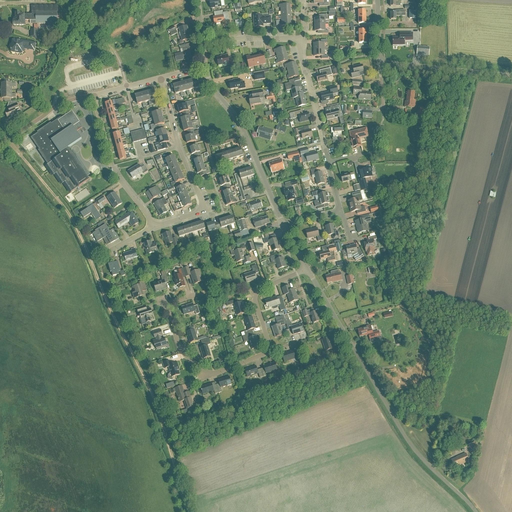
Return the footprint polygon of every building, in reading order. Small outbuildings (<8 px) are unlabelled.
[(216,0),(217,0),(210,1),(211,9),(222,7),(220,1),(223,0),(222,0),(216,0)] [(58,24),(58,8),(32,8),(32,15),(25,15),(20,15),(20,14),(16,14),(16,21),(13,21),(13,26),(26,26),(26,21),(30,21),(30,24),(58,24)] [(396,12),(391,13),(391,20),(396,20),(396,16),(405,16),(405,11),(396,11),(396,12)] [(222,16),(221,16),(213,17),(214,24),(216,24),(217,28),(221,27),(220,23),(229,22),(227,13),(223,13),(223,16),(222,16)] [(327,15),(319,15),(319,18),(315,19),(315,25),(325,25),(325,20),(327,20),(327,15)] [(263,16),(254,16),(254,27),(257,27),(258,28),(260,28),(261,27),(263,27),(263,24),(265,23),(266,24),(271,24),(271,16),(263,17),(263,16)] [(282,23),(280,23),(280,26),(292,26),(291,17),(282,17),(279,17),(279,20),(282,20),(282,23)] [(325,25),(315,25),(315,32),(322,31),(323,34),(329,34),(328,31),(325,31),(325,25)] [(174,26),(168,30),(171,37),(178,34),(174,26)] [(187,26),(179,28),(182,41),(190,39),(187,26)] [(393,38),(393,46),(397,46),(397,47),(405,47),(405,41),(413,41),(413,33),(400,34),(400,38),(393,38)] [(10,49),(11,50),(12,50),(15,50),(17,53),(18,52),(18,53),(20,53),(20,54),(21,54),(24,52),(24,49),(34,51),(36,43),(20,41),(19,41),(18,41),(14,40),(13,41),(12,45),(11,45),(10,46),(10,49)] [(321,43),(314,44),(314,50),(324,50),(324,43),(327,43),(327,40),(321,40),(321,43)] [(183,49),(183,53),(175,55),(176,62),(192,58),(189,48),(191,47),(190,44),(180,46),(180,50),(183,49)] [(285,47),(274,50),(274,53),(276,52),(277,56),(286,54),(285,47)] [(417,47),(417,57),(429,58),(430,48),(417,47)] [(324,50),(314,50),(314,57),(321,56),(322,59),(328,59),(328,56),(324,56),(324,50)] [(253,56),(254,58),(250,58),(250,56),(246,57),(249,68),(266,64),(263,53),(260,53),(260,56),(256,57),(256,56),(253,56)] [(278,60),(276,61),(277,64),(288,61),(286,54),(277,56),(278,60)] [(217,58),(218,66),(227,64),(227,66),(232,65),(231,58),(228,59),(228,55),(223,56),(223,57),(217,58)] [(296,62),(284,65),(285,68),(287,68),(288,71),(297,69),(296,62)] [(354,72),(351,73),(352,78),(358,77),(357,73),(364,72),(362,66),(358,67),(358,66),(353,67),(354,72)] [(289,75),(287,75),(288,79),(299,76),(297,69),(288,71),(289,75)] [(330,69),(321,71),(322,74),(316,76),(318,83),(327,80),(327,77),(332,76),(330,69)] [(264,72),(254,74),(255,81),(265,79),(264,72)] [(289,83),(285,84),(287,91),(292,89),(294,98),(296,98),(299,107),(306,105),(304,94),(301,94),(299,88),(302,87),(300,78),(289,81),(289,83)] [(198,79),(192,80),(194,89),(195,89),(199,88),(200,93),(203,92),(201,87),(200,87),(198,79)] [(229,82),(229,85),(228,85),(229,87),(230,87),(230,90),(239,88),(239,90),(245,89),(244,82),(240,83),(239,79),(235,80),(235,81),(229,82)] [(194,94),(196,93),(195,89),(194,89),(192,80),(186,82),(188,91),(189,90),(193,89),(194,94)] [(188,91),(186,82),(180,84),(182,92),(183,92),(187,91),(188,96),(190,95),(189,90),(188,91)] [(180,84),(174,85),(176,94),(181,93),(182,97),(184,97),(183,92),(182,92),(180,84)] [(321,95),(322,102),(321,102),(322,104),(324,106),(327,105),(328,103),(328,102),(334,100),(333,95),(338,93),(336,87),(329,88),(330,92),(321,95)] [(354,88),(353,94),(359,95),(358,99),(366,100),(370,100),(371,93),(367,93),(367,92),(361,91),(362,89),(354,88)] [(269,89),(270,96),(266,97),(267,101),(272,100),(273,106),(276,105),(275,99),(273,89),(269,89)] [(151,100),(151,101),(155,100),(156,105),(159,104),(157,98),(156,98),(154,90),(148,92),(150,100),(151,100)] [(255,92),(255,96),(249,97),(250,105),(260,104),(259,99),(264,98),(262,91),(255,92)] [(415,101),(413,100),(414,92),(407,91),(406,97),(406,102),(405,102),(404,107),(414,108),(415,101)] [(142,94),(144,101),(145,101),(145,103),(149,102),(150,106),(152,106),(151,101),(151,100),(150,100),(148,92),(142,94)] [(144,101),(142,94),(136,95),(138,104),(143,103),(144,108),(146,107),(145,103),(145,101),(144,101)] [(122,104),(125,104),(124,99),(116,101),(118,106),(113,107),(112,102),(106,104),(107,110),(114,108),(114,109),(118,108),(118,109),(123,108),(122,104)] [(187,104),(187,105),(178,107),(180,114),(189,111),(188,110),(187,106),(192,105),(191,103),(187,104)] [(8,111),(5,112),(8,119),(17,115),(15,110),(19,108),(17,104),(7,108),(8,111)] [(331,112),(325,113),(327,120),(340,117),(339,113),(340,112),(339,106),(330,108),(331,112)] [(371,119),(372,112),(366,111),(366,108),(356,107),(356,112),(359,112),(359,111),(363,112),(363,118),(371,119)] [(114,108),(107,110),(109,117),(115,115),(116,116),(120,115),(119,113),(115,114),(114,109),(114,108)] [(311,116),(311,115),(310,114),(309,114),(309,113),(301,115),(300,111),(293,112),(294,118),(299,117),(300,122),(311,120),(310,117),(311,116)] [(152,114),(153,119),(149,120),(150,122),(154,121),(154,120),(163,118),(162,112),(152,114)] [(37,134),(31,138),(38,148),(40,150),(38,151),(47,163),(48,164),(47,165),(54,176),(56,174),(62,184),(64,183),(71,193),(90,180),(68,149),(82,139),(77,132),(82,128),(72,113),(62,120),(63,121),(61,122),(59,119),(51,124),(51,123),(37,132),(39,135),(37,135),(37,134)] [(115,115),(109,117),(110,123),(117,122),(117,123),(122,122),(121,120),(117,121),(116,116),(115,115)] [(194,115),(189,116),(190,117),(181,119),(183,125),(192,123),(191,122),(190,118),(195,117),(194,115)] [(154,120),(154,121),(155,125),(151,126),(151,129),(155,128),(156,130),(163,128),(162,125),(165,124),(163,118),(154,120)] [(192,123),(183,125),(184,132),(187,131),(188,134),(194,132),(192,124),(196,123),(196,121),(191,122),(192,123)] [(117,122),(110,123),(112,130),(118,129),(118,130),(123,129),(123,126),(118,127),(117,123),(117,122)] [(158,136),(158,137),(148,140),(148,142),(159,140),(158,139),(168,136),(166,130),(163,131),(163,128),(156,130),(157,132),(149,134),(150,138),(158,136)] [(258,134),(260,135),(259,137),(271,141),(275,131),(265,128),(264,130),(260,128),(258,134)] [(304,128),(298,130),(298,129),(295,129),(296,136),(302,135),(303,138),(313,136),(311,130),(305,131),(304,128)] [(342,132),(344,132),(344,128),(335,129),(334,128),(331,128),(332,133),(333,133),(334,138),(333,138),(333,144),(339,143),(338,135),(342,135),(342,132)] [(144,129),(131,133),(133,143),(146,139),(144,129)] [(363,138),(368,137),(366,129),(350,133),(353,147),(361,145),(359,137),(363,136),(363,138)] [(194,132),(188,134),(189,136),(186,137),(187,144),(196,142),(195,137),(200,135),(199,131),(194,132)] [(120,133),(113,135),(115,142),(121,140),(121,141),(122,141),(126,139),(125,137),(121,138),(120,133)] [(158,139),(159,140),(159,143),(155,144),(156,147),(158,147),(159,148),(157,149),(158,152),(168,150),(166,143),(169,143),(168,136),(158,139)] [(191,152),(190,152),(191,155),(192,155),(194,155),(195,158),(201,156),(198,146),(190,148),(191,152)] [(125,154),(129,153),(129,150),(124,151),(123,147),(122,147),(117,148),(118,155),(124,153),(124,154),(125,154)] [(241,148),(234,150),(237,158),(240,157),(240,158),(243,157),(243,156),(241,148)] [(234,150),(228,152),(230,160),(234,159),(234,160),(237,159),(236,158),(237,158),(234,150)] [(298,151),(287,154),(288,160),(300,157),(298,151)] [(228,152),(221,154),(224,162),(227,161),(228,162),(230,161),(230,160),(228,152)] [(317,152),(306,154),(308,162),(319,159),(317,152)] [(224,162),(221,154),(215,156),(217,164),(221,163),(221,164),(224,163),(224,162)] [(194,161),(195,165),(194,165),(195,168),(196,168),(204,165),(201,156),(195,158),(196,161),(194,161)] [(168,165),(163,167),(164,169),(168,167),(168,166),(176,162),(174,157),(165,160),(168,165)] [(274,162),(270,163),(272,172),(278,171),(285,169),(282,159),(274,161),(274,162)] [(168,167),(170,171),(166,173),(167,175),(171,173),(171,172),(179,168),(176,162),(168,166),(168,167)] [(197,171),(196,172),(197,175),(200,174),(201,177),(209,174),(208,168),(205,169),(204,165),(196,168),(197,171)] [(138,166),(128,172),(132,180),(136,177),(143,173),(144,175),(148,172),(145,167),(141,170),(138,166)] [(171,173),(172,176),(168,178),(170,180),(173,179),(174,178),(173,178),(182,174),(179,168),(171,172),(171,173)] [(248,168),(245,169),(245,170),(242,171),(241,170),(238,171),(241,180),(254,176),(252,168),(248,169),(248,168)] [(371,168),(360,171),(362,179),(369,177),(368,173),(372,172),(371,168)] [(317,169),(311,171),(312,176),(315,176),(317,185),(325,183),(322,172),(317,173),(317,169)] [(351,180),(350,176),(354,175),(354,173),(350,174),(349,173),(341,176),(343,182),(351,180)] [(182,174),(173,178),(174,178),(173,179),(175,182),(171,183),(172,186),(176,184),(176,183),(184,180),(182,174)] [(221,184),(220,184),(220,187),(221,187),(222,187),(223,186),(224,189),(230,187),(227,177),(219,180),(221,184)] [(293,188),(290,189),(289,187),(298,184),(297,181),(285,183),(286,187),(288,187),(289,189),(284,190),(286,197),(287,197),(288,200),(289,201),(294,199),(296,196),(294,195),(295,194),(293,188)] [(366,183),(359,185),(361,191),(368,189),(366,183)] [(185,186),(177,190),(179,196),(187,193),(188,192),(186,193),(185,189),(186,189),(185,186)] [(226,199),(233,197),(236,196),(235,193),(232,194),(230,187),(224,189),(225,192),(224,192),(225,196),(224,197),(225,200),(226,199)] [(157,188),(147,193),(149,196),(148,196),(150,201),(157,197),(156,195),(160,193),(157,188)] [(322,190),(312,193),(313,197),(318,195),(319,200),(329,198),(327,192),(322,194),(322,190)] [(188,192),(187,193),(179,196),(182,202),(189,199),(188,195),(189,195),(188,192)] [(115,193),(107,198),(114,209),(122,204),(115,193)] [(361,195),(352,197),(353,200),(348,201),(350,207),(360,204),(359,201),(363,200),(361,195)] [(227,203),(226,203),(227,206),(228,206),(235,203),(238,202),(237,200),(235,201),(233,197),(226,199),(227,203)] [(189,199),(182,202),(185,208),(192,205),(190,201),(192,201),(191,198),(189,199)] [(329,198),(319,200),(314,201),(316,207),(317,206),(318,209),(324,208),(323,205),(330,203),(329,198)] [(164,199),(154,205),(160,216),(168,212),(164,205),(167,203),(164,199)] [(256,202),(250,203),(252,211),(260,209),(259,208),(263,207),(261,201),(257,202),(256,202)] [(360,204),(350,207),(351,213),(356,211),(357,214),(366,212),(364,206),(360,207),(360,204)] [(91,213),(92,214),(96,221),(101,217),(93,205),(81,213),(84,218),(91,213)] [(132,213),(115,223),(119,229),(129,223),(132,227),(139,223),(132,213)] [(266,225),(271,223),(269,216),(263,218),(263,217),(260,218),(259,217),(254,219),(256,228),(260,227),(259,226),(261,225),(261,226),(266,225)] [(227,219),(229,226),(228,226),(230,231),(233,230),(231,225),(235,224),(233,217),(229,218),(229,217),(226,218),(226,219),(227,219)] [(370,218),(366,219),(355,222),(358,234),(368,231),(366,223),(371,222),(370,218)] [(222,219),(219,220),(220,221),(220,222),(218,223),(220,229),(228,226),(229,226),(227,219),(226,219),(223,220),(222,219)] [(245,220),(238,221),(241,231),(248,230),(245,220)] [(197,224),(199,231),(206,229),(204,222),(200,223),(199,222),(197,223),(197,224)] [(220,229),(218,223),(214,224),(214,223),(210,224),(210,222),(207,223),(210,232),(220,229)] [(193,224),(190,225),(190,226),(193,233),(199,231),(197,224),(193,225),(193,224)] [(97,241),(107,236),(111,243),(115,241),(120,238),(114,228),(110,231),(106,225),(96,231),(96,232),(93,234),(94,234),(98,241),(97,241)] [(333,225),(325,227),(327,236),(332,235),(333,240),(339,238),(338,232),(335,232),(335,231),(334,231),(333,225)] [(187,226),(184,227),(184,228),(187,235),(193,233),(190,226),(187,227),(187,226)] [(180,228),(177,229),(180,238),(187,235),(184,228),(181,229),(180,228)] [(313,230),(306,232),(308,239),(317,237),(318,242),(324,240),(322,232),(318,233),(317,229),(313,230)] [(171,232),(162,235),(163,239),(164,239),(166,245),(173,243),(174,247),(179,245),(177,238),(173,239),(171,232)] [(234,237),(233,234),(211,241),(212,244),(234,237)] [(275,236),(263,240),(265,245),(269,243),(272,252),(280,250),(276,239),(275,236)] [(376,236),(368,238),(369,241),(367,241),(367,243),(364,244),(366,252),(367,252),(368,256),(375,255),(374,250),(376,250),(373,241),(377,240),(376,236)] [(208,238),(182,246),(183,249),(209,241),(208,238)] [(151,241),(143,244),(147,255),(159,251),(157,243),(152,245),(151,241)] [(247,246),(249,253),(255,251),(253,244),(247,246)] [(348,255),(355,254),(358,258),(363,255),(360,249),(357,251),(356,245),(352,246),(352,247),(346,248),(348,255)] [(335,247),(328,248),(329,251),(320,253),(321,260),(327,258),(328,263),(337,261),(334,252),(336,251),(335,247)] [(135,249),(132,250),(132,251),(124,254),(126,261),(138,257),(135,249)] [(242,250),(237,251),(236,249),(230,251),(232,256),(233,256),(235,256),(237,263),(243,261),(244,264),(250,262),(249,258),(245,259),(242,250)] [(276,257),(270,259),(272,266),(276,265),(278,270),(286,268),(283,258),(276,260),(276,257)] [(111,273),(112,272),(113,276),(119,275),(118,272),(120,272),(121,277),(125,276),(123,269),(121,270),(118,261),(108,264),(111,273)] [(187,267),(183,269),(185,277),(191,275),(194,285),(202,282),(200,277),(201,277),(199,270),(195,271),(194,268),(188,270),(187,267)] [(251,269),(253,273),(244,276),(247,284),(257,280),(255,275),(259,274),(256,267),(251,269)] [(175,280),(174,280),(176,285),(178,285),(179,288),(185,286),(183,278),(185,277),(183,269),(177,271),(177,273),(174,274),(175,276),(174,276),(175,280)] [(338,270),(331,272),(330,273),(331,275),(330,275),(330,276),(326,276),(328,283),(333,282),(334,283),(342,281),(339,272),(338,270)] [(163,277),(161,277),(162,281),(153,284),(156,292),(166,289),(165,285),(169,283),(166,275),(165,271),(161,272),(163,277)] [(143,292),(146,291),(143,282),(138,284),(139,286),(133,288),(134,293),(133,294),(135,299),(144,296),(143,292)] [(289,286),(281,289),(284,296),(287,295),(290,304),(299,301),(295,290),(291,291),(289,286)] [(277,308),(278,307),(279,306),(281,311),(286,310),(282,297),(277,298),(277,297),(265,301),(266,306),(268,306),(269,308),(273,307),(273,308),(274,309),(275,309),(277,309),(277,308)] [(237,300),(229,302),(230,306),(233,305),(237,316),(244,314),(241,302),(238,303),(237,300)] [(193,304),(181,308),(184,316),(195,312),(197,315),(200,314),(197,306),(194,307),(193,304)] [(151,309),(147,310),(146,306),(137,309),(138,314),(139,314),(141,319),(140,319),(142,326),(147,324),(146,323),(150,322),(149,317),(153,316),(151,309)] [(305,317),(308,316),(310,315),(313,323),(319,321),(316,311),(314,312),(313,309),(307,311),(307,310),(303,311),(305,317)] [(247,331),(244,332),(245,336),(253,333),(252,330),(255,329),(252,317),(244,320),(247,331)] [(276,320),(278,326),(271,328),(275,339),(284,336),(280,326),(285,325),(283,318),(276,320)] [(291,322),(290,322),(289,318),(283,320),(285,324),(286,324),(288,331),(291,330),(293,335),(304,332),(301,324),(292,327),(291,322)] [(363,329),(358,330),(360,337),(366,336),(370,335),(371,339),(380,337),(379,331),(372,333),(370,326),(363,328),(363,329)] [(164,348),(169,346),(167,340),(166,340),(165,338),(161,339),(160,336),(163,336),(161,330),(153,333),(154,338),(156,337),(156,340),(153,341),(154,346),(156,346),(157,350),(164,348)] [(194,330),(186,332),(190,344),(198,341),(194,330)] [(256,336),(254,336),(253,333),(245,336),(242,337),(244,343),(249,341),(252,350),(259,347),(256,336)] [(202,347),(200,348),(203,359),(211,357),(207,345),(210,344),(208,338),(200,340),(202,347)] [(331,350),(333,350),(330,338),(322,341),(326,352),(323,353),(324,356),(332,354),(331,350)] [(293,351),(282,355),(285,363),(296,359),(297,363),(301,362),(298,354),(294,355),(293,351)] [(169,368),(171,374),(170,374),(170,375),(169,376),(169,377),(169,378),(169,379),(170,380),(171,380),(171,381),(172,381),(173,381),(174,381),(173,378),(180,376),(178,368),(179,367),(177,363),(171,365),(169,361),(163,363),(165,369),(169,368)] [(275,363),(263,367),(264,368),(261,369),(263,377),(266,376),(266,375),(278,371),(275,363)] [(312,363),(303,366),(305,373),(314,370),(312,363)] [(256,366),(245,370),(247,378),(259,374),(260,378),(263,377),(261,369),(257,370),(256,366)] [(216,385),(218,394),(222,392),(220,389),(232,385),(229,377),(218,381),(219,384),(216,385)] [(200,388),(201,390),(199,391),(200,393),(202,393),(203,396),(214,392),(215,395),(218,394),(216,385),(215,386),(214,384),(212,384),(211,384),(200,388)] [(183,386),(175,389),(171,390),(172,393),(176,392),(180,403),(184,401),(187,410),(194,407),(189,392),(186,393),(183,386)] [(464,455),(457,458),(457,459),(452,461),(455,467),(460,465),(467,462),(464,455)]
